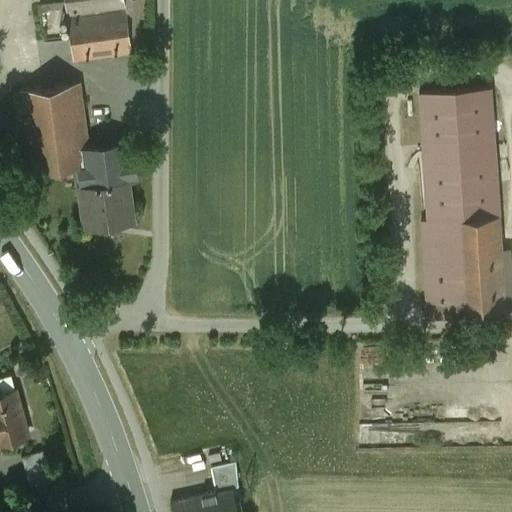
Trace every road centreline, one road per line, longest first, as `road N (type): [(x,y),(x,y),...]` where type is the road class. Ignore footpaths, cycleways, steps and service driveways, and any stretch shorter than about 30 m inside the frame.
road 1 (unclassified): [(511,330),(151,327),(133,313)]
road 2 (unclassified): [(133,313),(159,275),(162,0)]
road 3 (secondary): [(127,486),(69,340)]
road 4 (secondary): [(69,340),(0,234)]
